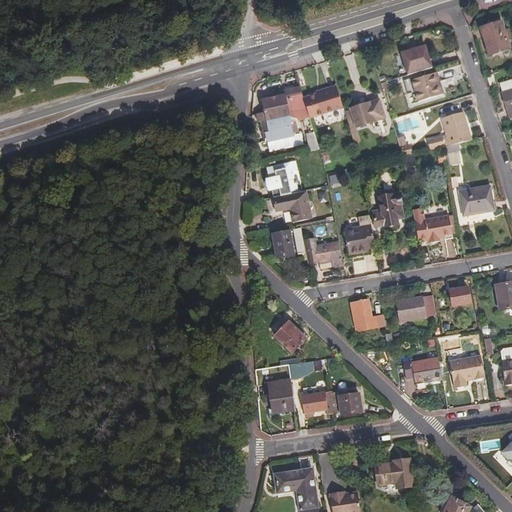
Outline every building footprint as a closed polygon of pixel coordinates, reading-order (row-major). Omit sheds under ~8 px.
[(500,22),(480,29),(488,57),(509,51),(500,22)] [(431,67),(425,45),(401,52),(408,75),(431,67)] [(433,74),(411,80),(417,99),(413,100),(415,103),(439,96),(433,74)] [(511,81),(500,85),(502,94),(500,94),(505,112),(511,110),(511,81)] [(342,105),(335,84),(319,90),(319,92),(315,93),(306,96),(312,115),(342,105)] [(263,132),(267,151),(302,144),(300,133),(299,133),(295,117),(292,118),(291,110),(295,109),(296,111),(306,109),(299,87),(283,91),(284,94),(260,99),(263,112),(255,113),(257,122),(260,121),(262,132),(263,132)] [(378,99),(349,109),(350,111),(344,113),(350,129),(384,117),(378,99)] [(460,113),(468,141),(470,140),(462,112),(460,113)] [(460,113),(440,119),(446,136),(426,140),(429,149),(445,146),(446,152),(459,149),(458,143),(468,141),(460,113)] [(267,187),(270,187),(274,186),(292,181),(290,169),(287,170),(286,166),(297,163),(297,160),(266,167),(269,180),(266,180),(267,187)] [(274,186),(277,197),(299,192),(297,182),(294,182),(292,171),(299,169),(297,163),(286,166),(287,170),(290,169),(292,181),(274,186)] [(489,186),(459,191),(462,216),(493,212),(489,186)] [(379,198),(400,194),(399,187),(377,191),(379,198)] [(277,197),(274,197),(277,210),(291,207),(294,221),(311,217),(306,190),(299,192),(277,197)] [(402,204),(400,194),(379,198),(381,210),(371,212),(374,227),(383,225),(384,228),(398,226),(396,215),(402,214),(400,205),(402,204)] [(414,209),(419,241),(428,240),(429,243),(438,242),(437,237),(451,234),(448,216),(424,220),(422,208),(414,209)] [(366,249),(374,248),(369,214),(358,216),(360,226),(342,229),(347,254),(366,251),(366,249)] [(328,231),(336,230),(334,220),(326,222),(328,231)] [(297,255),(304,254),(302,243),(300,227),(292,228),(297,255)] [(288,230),(270,233),(275,259),(284,257),(283,255),(293,253),(288,230)] [(317,269),(342,265),(338,242),(315,246),(314,241),(303,242),(307,264),(316,262),(317,269)] [(511,282),(495,286),(500,311),(511,308),(511,282)] [(467,288),(449,291),(451,306),(470,303),(467,288)] [(424,297),(396,302),(400,322),(427,317),(424,297)] [(379,327),(376,316),(371,317),(367,300),(351,303),(355,321),(355,322),(357,332),(379,327)] [(383,314),(376,316),(379,327),(385,325),(383,314)] [(289,322),(276,337),(293,353),(306,339),(289,322)] [(511,347),(505,349),(502,352),(504,362),(501,362),(506,386),(511,384),(511,347)] [(416,385),(443,380),(439,359),(414,364),(412,357),(403,359),(407,380),(415,379),(416,385)] [(480,357),(450,363),(455,389),(466,387),(465,381),(475,379),(476,380),(485,379),(480,357)] [(298,364),(300,378),(314,370),(312,362),(298,364)] [(300,378),(298,364),(289,365),(291,380),(300,378)] [(273,413),(295,411),(291,381),(269,384),(273,413)] [(332,399),(331,393),(302,397),(304,413),(327,410),(328,416),(334,415),(333,410),(332,399)] [(359,395),(339,398),(332,399),(333,410),(340,409),(341,415),(361,413),(359,395)] [(511,455),(506,449),(501,454),(511,464),(511,455)] [(410,462),(376,466),(376,475),(369,476),(371,486),(378,485),(378,486),(396,483),(396,487),(413,485),(410,462)] [(318,511),(312,471),(275,476),(278,497),(298,494),(300,511),(318,511)] [(340,494),(339,492),(329,493),(331,511),(359,511),(356,492),(344,494),(340,494)] [(468,511),(471,507),(453,499),(446,511),(468,511)]
